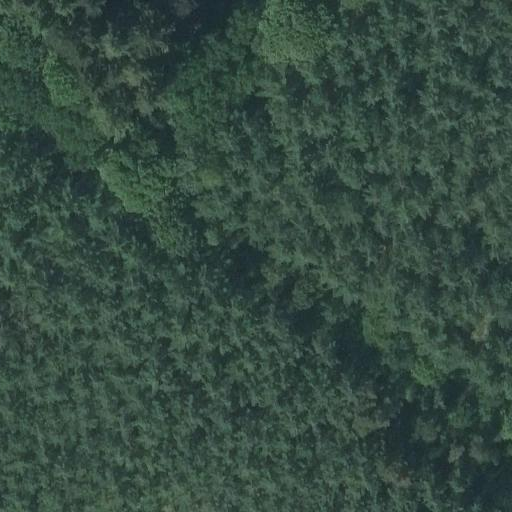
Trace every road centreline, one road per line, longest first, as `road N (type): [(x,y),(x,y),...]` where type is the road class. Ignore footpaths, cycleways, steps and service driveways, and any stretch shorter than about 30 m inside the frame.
road 1 (track): [(511,406),(124,160)]
road 2 (track): [(124,160),(304,0)]
road 3 (track): [(0,126),(94,189),(124,160)]
